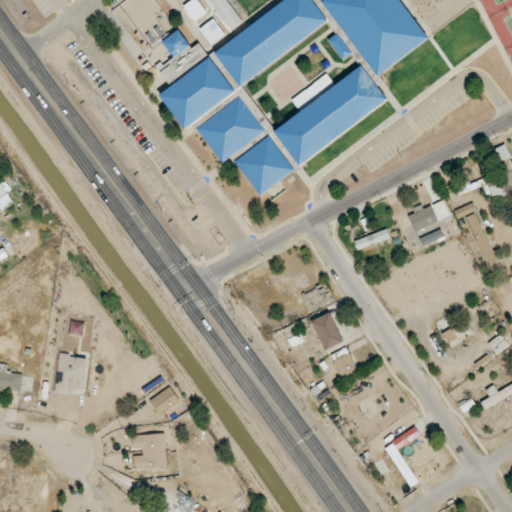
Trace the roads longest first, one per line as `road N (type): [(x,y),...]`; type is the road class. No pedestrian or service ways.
road 1 (primary): [(0,31),(351,511)]
road 2 (tertiary): [(186,285),(511,118)]
road 3 (residential): [(509,511),(313,222)]
